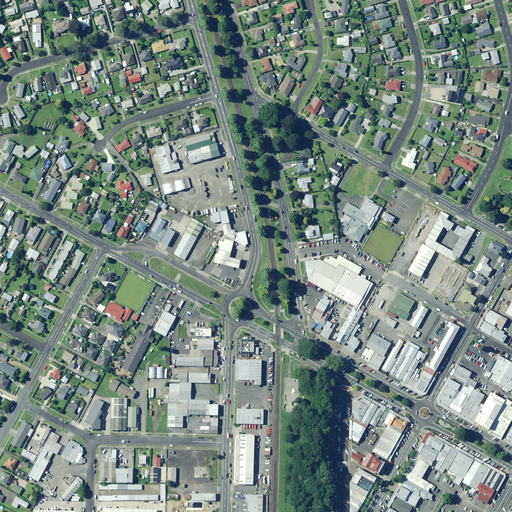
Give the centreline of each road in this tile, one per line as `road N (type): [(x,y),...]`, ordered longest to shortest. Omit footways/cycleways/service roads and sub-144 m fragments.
road 1 (tertiary): [(252,95),(283,209),(300,335)]
road 2 (residential): [(0,97),(22,68),(196,18)]
road 3 (primary): [(217,95),(255,241),(248,276)]
road 4 (residential): [(402,0),(419,81),(384,169)]
road 5 (residential): [(90,438),(226,442)]
road 6 (residential): [(337,511),(344,377)]
road 7 (residential): [(98,149),(136,117),(217,95)]
road 8 (residential): [(290,116),(320,54),(308,0)]
